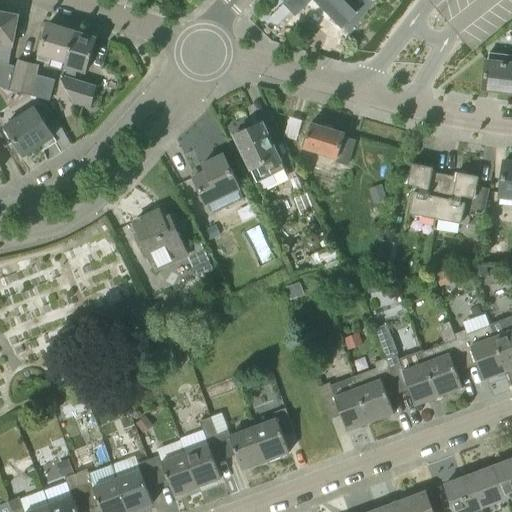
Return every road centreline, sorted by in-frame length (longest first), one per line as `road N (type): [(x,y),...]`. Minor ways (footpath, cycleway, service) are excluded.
road 1 (residential): [(511,124),(203,51)]
road 2 (residential): [(232,511),(511,409)]
road 3 (residential): [(0,238),(83,209),(153,142),(181,86)]
road 4 (residential): [(181,86),(139,106),(41,190),(0,204)]
road 5 (residential): [(203,51),(52,0)]
